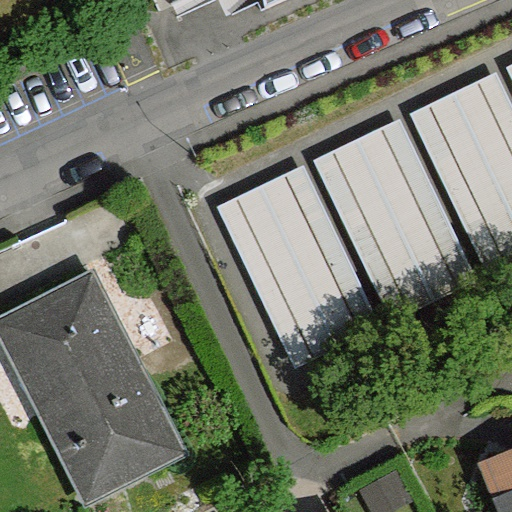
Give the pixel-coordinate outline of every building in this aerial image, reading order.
[(264,0),(267,9),(288,0),(264,0)] [(511,103),(496,71),(413,111),(489,270),(511,258),(511,103)] [(399,117),(316,158),(392,316),(476,276),(399,117)] [(303,164),(219,204),(296,363),(379,323),(303,164)] [(4,322),(93,500),(185,454),(94,275),(4,322)] [(511,511),(511,458),(489,467),(508,511),(511,511)]
